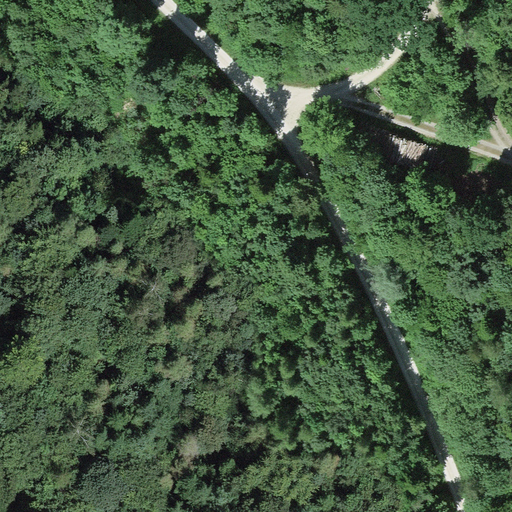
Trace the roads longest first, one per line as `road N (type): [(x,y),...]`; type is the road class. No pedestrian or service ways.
road 1 (track): [(263,97),(347,238),(466,511)]
road 2 (track): [(263,97),(329,94),(375,69),(418,25),(430,0)]
road 3 (track): [(329,94),(511,156)]
road 4 (track): [(434,0),(511,155)]
road 5 (track): [(162,0),(263,97)]
